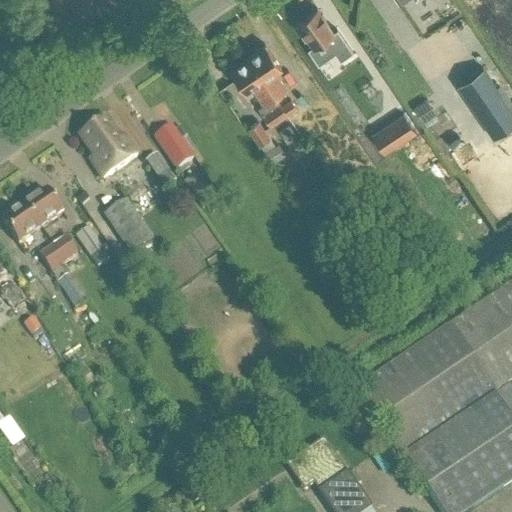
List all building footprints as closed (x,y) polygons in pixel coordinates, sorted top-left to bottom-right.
[(316,7),(295,22),(311,45),(307,48),(318,64),(334,52),(339,60),(353,51),(337,27),(332,30),(316,7)] [(247,56),(275,97),(286,90),(274,71),(281,67),(264,43),(247,56)] [(257,107),(270,125),(286,113),(280,105),(275,97),(247,56),(229,68),(245,92),(252,87),(263,103),(257,107)] [(511,110),(483,67),(463,80),(499,133),(511,124),(511,110)] [(354,113),(355,90),(340,90),(340,113),(354,113)] [(280,105),(286,113),(296,107),(290,98),(280,105)] [(424,99),(414,106),(423,120),(433,113),(424,99)] [(400,112),(369,132),(382,152),(413,132),(400,112)] [(257,119),(247,125),(258,141),(268,134),(257,119)] [(79,140),(93,160),(89,163),(103,182),(137,159),(123,139),(119,142),(105,121),(79,140)] [(290,122),(280,129),(288,142),(298,136),(290,122)] [(151,140),(174,173),(193,159),(170,127),(151,140)] [(182,143),(188,139),(190,138),(183,128),(181,129),(175,133),(182,143)] [(300,138),(288,146),(295,156),(307,148),(300,138)] [(278,141),(264,150),(272,163),(287,153),(278,141)] [(307,153),(299,158),(305,167),(313,162),(307,153)] [(159,182),(162,187),(172,180),(169,176),(170,175),(157,156),(145,164),(158,183),(159,182)] [(181,186),(194,205),(208,196),(200,182),(205,179),(201,173),(181,186)] [(24,209),(40,233),(62,217),(46,194),(24,209)] [(123,201),(100,217),(130,261),(153,245),(123,201)] [(2,225),(18,248),(40,233),(24,209),(2,225)] [(64,239),(51,248),(70,276),(81,268),(75,258),(76,257),(64,239)] [(63,266),(50,248),(37,257),(50,275),(63,266)] [(511,288),(447,332),(358,394),(437,511),(474,511),(511,486),(511,288)] [(33,322),(23,329),(30,340),(41,333),(33,322)] [(0,441),(3,446),(16,437),(0,414),(0,441)] [(323,444),(287,470),(304,495),(313,489),(329,511),(370,511),(347,478),(346,478),(323,444)]
